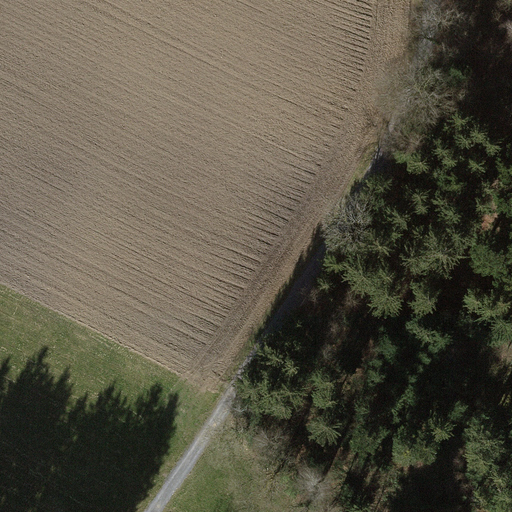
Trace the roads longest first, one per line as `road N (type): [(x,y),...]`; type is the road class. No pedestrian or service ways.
road 1 (track): [(156,511),(396,136),(421,70),(431,0)]
road 2 (track): [(445,0),(475,52),(511,283)]
